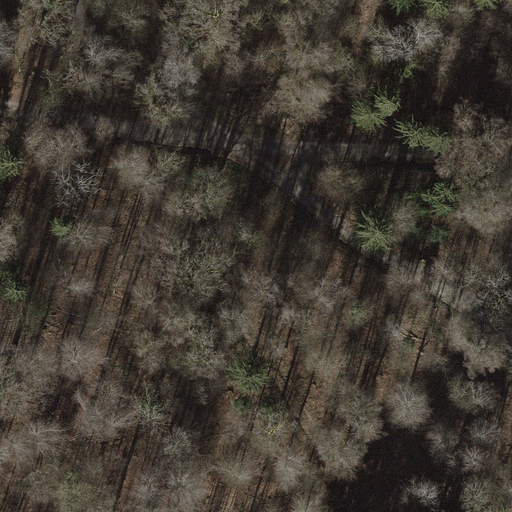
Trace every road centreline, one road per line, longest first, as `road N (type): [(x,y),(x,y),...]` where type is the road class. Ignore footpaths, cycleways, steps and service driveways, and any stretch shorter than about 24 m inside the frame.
road 1 (track): [(511,341),(481,308),(347,233),(241,142),(106,61),(74,13),(74,0)]
road 2 (track): [(511,155),(75,136),(0,114)]
